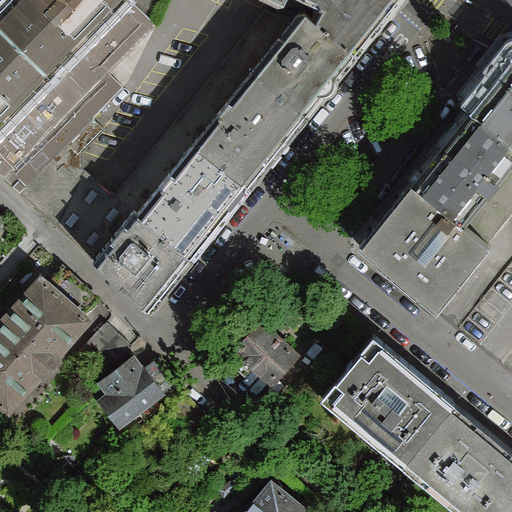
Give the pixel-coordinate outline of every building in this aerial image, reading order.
[(119,0),(13,0),(0,14),(0,25),(48,72),(119,0)] [(119,0),(48,72),(93,117),(124,87),(109,73),(157,25),(131,0),(119,0)] [(304,0),(319,7),(313,20),(354,53),(397,0),(304,0)] [(57,226),(94,260),(134,210),(138,214),(196,142),(253,71),(288,28),(267,11),(116,196),(85,171),(57,226)] [(288,28),(253,71),(306,113),(354,53),(313,20),(305,13),(300,13),(288,28)] [(0,121),(48,72),(0,25),(0,121)] [(511,56),(471,109),(511,142),(511,56)] [(196,142),(248,184),(306,113),(253,71),(196,142)] [(93,117),(48,72),(0,121),(0,174),(20,193),(93,117)] [(511,165),(511,142),(471,109),(411,182),(465,223),(511,165)] [(57,226),(85,171),(84,152),(105,129),(93,117),(20,193),(57,226)] [(196,142),(138,214),(190,256),(248,184),(196,142)] [(511,165),(465,223),(490,244),(511,215),(511,165)] [(465,223),(411,182),(360,245),(437,309),(490,244),(465,223)] [(138,214),(134,210),(94,260),(147,309),(190,256),(138,214)] [(0,232),(1,233),(8,225),(0,217),(0,232)] [(45,270),(0,319),(0,401),(13,413),(100,316),(92,309),(102,298),(66,265),(55,278),(45,270)] [(105,375),(135,343),(109,320),(80,352),(105,375)] [(263,324),(231,359),(248,375),(256,366),(272,379),(295,353),(263,324)] [(375,334),(322,396),(404,464),(456,401),(375,334)] [(139,351),(102,380),(115,396),(105,403),(124,426),(179,383),(158,357),(148,364),(139,351)] [(222,427),(186,394),(168,413),(204,447),(222,427)] [(500,511),(511,499),(511,447),(456,401),(404,464),(463,511),(500,511)] [(306,511),(313,505),(275,473),(242,511),(306,511)] [(247,481),(241,474),(220,490),(226,497),(247,481)] [(511,511),(511,499),(500,511),(511,511)]
